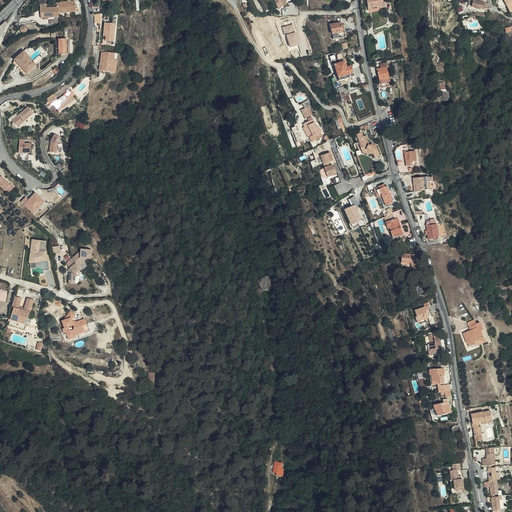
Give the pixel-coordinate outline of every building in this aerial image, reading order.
[(378,0),(379,0),(363,0),(365,10),(370,9),(370,7),(374,6),(378,6),(378,0)] [(76,9),(75,1),(59,2),(59,7),(47,7),(40,7),(41,17),(60,16),(60,13),(78,12),(78,8),(76,9)] [(331,38),(344,35),(343,29),(341,30),(338,21),(327,24),(331,38)] [(113,41),(115,24),(106,23),(104,36),(106,36),(106,40),(113,41)] [(15,59),(28,73),(38,65),(25,51),(15,59)] [(103,51),(100,70),(116,72),(119,53),(103,51)] [(339,80),(342,78),(346,77),(347,80),(354,77),(350,64),(346,66),(343,60),(337,62),(334,54),(327,56),(330,65),(332,64),(333,68),(335,68),(339,80)] [(379,80),(388,79),(386,67),(381,67),(376,68),(379,80)] [(390,86),(388,79),(379,80),(380,87),(390,86)] [(349,99),(344,86),(337,88),(342,102),(349,99)] [(72,94),(75,92),(72,88),(58,98),(54,92),(46,98),(48,100),(50,103),(55,104),(60,111),(76,100),(74,97),(72,94)] [(301,107),(302,111),(307,108),(305,105),(307,104),(305,99),(298,102),(301,107)] [(28,106),(14,118),(20,125),(34,113),(28,106)] [(332,121),(329,122),(332,129),(338,127),(333,114),(329,115),(332,121)] [(303,120),(300,121),(302,125),(299,126),(304,136),(303,136),(305,142),(316,136),(314,131),(312,126),(310,127),(309,123),(310,122),(308,118),(307,118),(306,116),(302,118),(303,120)] [(78,118),(77,127),(84,128),(86,119),(78,118)] [(299,143),(291,124),(285,127),(287,131),(289,130),(293,141),(296,140),(297,144),(299,143)] [(357,144),(359,149),(365,149),(369,154),(371,152),(373,153),(373,156),(377,153),(374,145),(370,143),(365,140),(363,138),(362,134),(361,135),(359,131),(354,133),(359,143),(357,144)] [(58,144),(62,137),(55,134),(51,141),(50,151),(57,152),(58,144)] [(31,152),(32,143),(25,143),(25,139),(20,139),(19,151),(31,152)] [(324,140),(316,143),(319,148),(326,145),(324,140)] [(407,157),(407,158),(407,165),(417,164),(416,150),(406,151),(406,154),(407,154),(408,157),(407,157)] [(334,161),(331,152),(321,155),(324,164),(323,164),(325,168),(326,168),(329,178),(337,175),(334,165),(333,166),(331,161),(334,161)] [(0,177),(0,184),(9,193),(15,187),(2,175),(0,177)] [(414,186),(414,191),(418,191),(418,190),(437,188),(436,183),(434,181),(433,177),(411,179),(411,186),(414,186)] [(385,187),(383,184),(379,186),(380,189),(376,191),(379,199),(383,197),(387,204),(393,202),(390,195),(392,195),(388,186),(385,187)] [(26,196),(21,201),(34,213),(45,202),(36,193),(29,199),(26,196)] [(345,210),(351,224),(361,220),(355,205),(345,210)] [(388,214),(383,215),(385,221),(393,218),(391,212),(387,213),(388,214)] [(393,218),(385,221),(388,226),(389,226),(393,235),(397,234),(397,235),(398,235),(403,233),(396,217),(393,218)] [(432,225),(426,226),(427,240),(438,239),(437,234),(439,233),(438,225),(432,225)] [(46,236),(38,228),(36,230),(36,234),(42,240),(46,236)] [(47,265),(49,240),(31,239),(30,262),(45,263),(45,265),(47,265)] [(79,266),(92,259),(90,257),(92,255),(94,253),(91,248),(84,252),(83,255),(80,257),(79,255),(65,262),(69,269),(69,280),(76,279),(76,273),(81,270),(79,266)] [(412,270),(418,267),(413,254),(402,253),(401,261),(410,262),(412,270)] [(268,288),(264,278),(258,281),(263,290),(268,288)] [(22,300),(15,298),(12,308),(14,308),(12,314),(27,318),(30,319),(31,313),(34,301),(28,299),(25,311),(19,310),(22,300)] [(423,306),(414,311),(418,321),(428,316),(427,313),(430,312),(426,305),(428,304),(426,301),(422,303),(423,306)] [(27,318),(12,314),(11,321),(25,325),(27,318)] [(76,323),(74,320),(69,316),(67,319),(68,321),(64,322),(68,329),(66,330),(68,334),(70,333),(73,340),(80,336),(79,334),(88,330),(85,325),(89,323),(87,318),(79,321),(79,322),(76,323)] [(476,323),(469,326),(470,330),(463,333),(467,343),(468,342),(469,346),(475,344),(475,342),(484,338),(482,332),(485,330),(482,321),(476,323)] [(70,333),(68,334),(66,335),(70,344),(90,334),(88,330),(79,334),(80,336),(73,340),(70,333)] [(437,345),(439,345),(437,336),(433,338),(433,341),(426,342),(428,348),(426,348),(428,355),(439,352),(437,345)] [(444,372),(444,367),(428,369),(429,374),(431,374),(432,380),(439,379),(440,384),(444,383),(443,375),(442,372),(444,372)] [(426,386),(424,377),(418,378),(420,386),(426,386)] [(445,408),(448,408),(447,403),(446,403),(442,404),(433,405),(433,410),(435,410),(436,416),(446,415),(445,408)] [(472,414),(474,436),(481,435),(480,427),(478,427),(478,423),(481,423),(491,421),(490,412),(472,414)] [(492,447),(485,448),(486,458),(480,459),(482,466),(486,466),(494,465),(494,462),(492,447)] [(284,470),(281,469),(282,464),(276,463),(274,472),(278,473),(277,474),(282,475),(284,470)] [(454,472),(451,472),(452,482),(455,482),(457,491),(465,489),(464,480),(461,481),(459,481),(459,479),(458,471),(461,471),(460,463),(452,464),(453,469),(454,472)] [(494,467),(487,468),(488,482),(496,481),(495,471),(494,467)] [(496,481),(488,482),(490,495),(497,495),(497,491),(496,481)] [(491,511),(498,511),(497,501),(497,498),(490,498),(491,511)]
